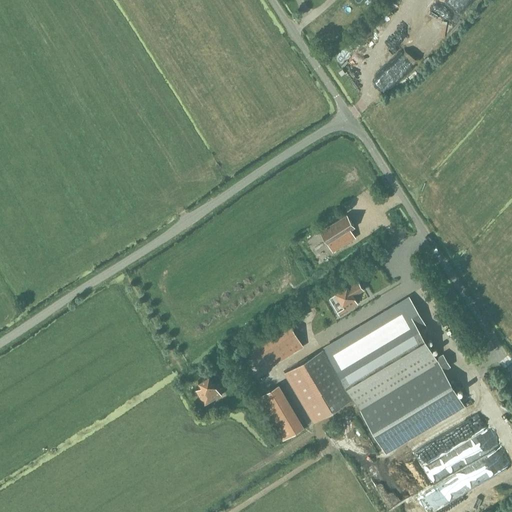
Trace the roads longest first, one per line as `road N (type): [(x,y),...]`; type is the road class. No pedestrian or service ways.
road 1 (unclassified): [(0,342),(349,118)]
road 2 (unclassified): [(511,372),(349,118)]
road 3 (track): [(484,404),(381,460),(353,438),(234,511)]
road 4 (track): [(327,450),(276,372),(410,287)]
road 5 (unclassified): [(349,118),(271,0)]
road 6 (track): [(185,377),(118,266)]
